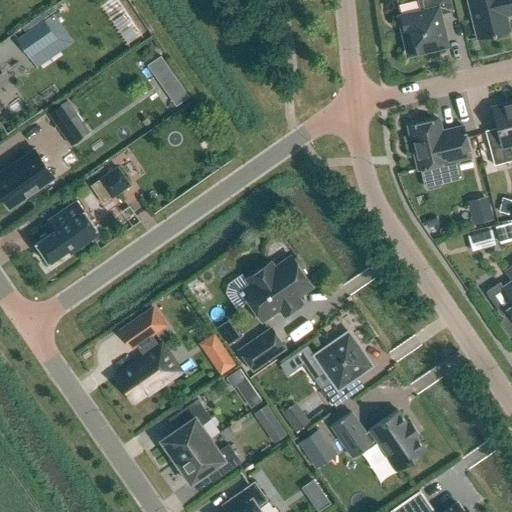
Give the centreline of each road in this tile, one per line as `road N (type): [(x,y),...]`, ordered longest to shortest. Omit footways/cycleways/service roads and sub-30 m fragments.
road 1 (residential): [(30,329),(355,104)]
road 2 (unclassified): [(511,402),(376,206),(361,163),(355,104)]
road 3 (residential): [(30,329),(156,511)]
road 4 (residential): [(355,104),(511,68)]
